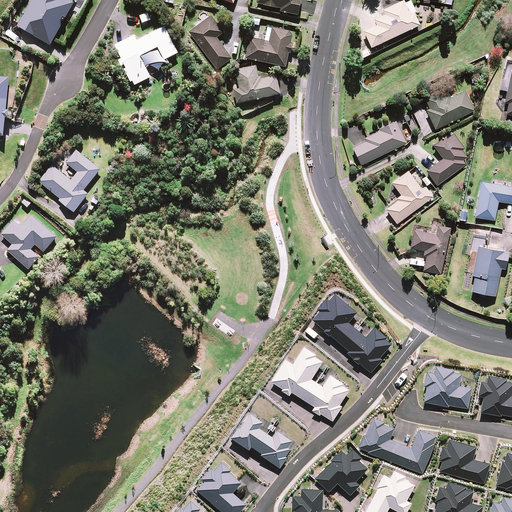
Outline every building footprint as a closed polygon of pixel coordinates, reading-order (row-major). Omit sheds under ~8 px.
[(32,0),(18,27),(52,45),(74,3),(68,0),(32,0)] [(259,0),(258,4),(281,9),(281,12),(299,16),(302,0),(259,0)] [(419,25),(408,0),(404,0),(382,10),(384,15),(360,26),(370,47),(419,25)] [(151,21),(148,13),(140,16),(143,23),(151,21)] [(224,33),(212,17),(190,33),(217,71),(233,60),(217,38),(224,33)] [(160,48),(166,60),(178,54),(165,27),(138,41),(135,36),(116,46),(122,59),(118,61),(122,67),(124,66),(134,86),(152,77),(151,75),(142,57),(160,48)] [(293,33),(273,29),(270,42),(251,38),(246,59),(286,68),(290,53),(292,53),(294,45),(291,44),(293,33)] [(511,63),(508,80),(501,79),(499,90),(507,91),(503,115),(511,116),(511,63)] [(233,102),(236,102),(237,104),(281,95),(277,74),(259,78),(257,66),(236,71),(239,87),(234,88),(231,89),(233,102)] [(8,88),(0,87),(0,135),(4,136),(6,118),(9,118),(10,110),(7,109),(8,88)] [(473,111),(464,91),(449,98),(447,93),(437,98),(434,93),(423,98),(428,109),(425,110),(435,129),(473,111)] [(406,143),(395,121),(378,129),(379,131),(364,138),(366,141),(352,148),(360,165),(406,143)] [(468,156),(451,132),(432,145),(442,159),(425,171),(435,186),(465,165),(462,160),(468,156)] [(101,170),(77,151),(67,163),(79,172),(72,180),(53,165),(40,181),(61,198),(60,200),(75,212),(89,194),(85,190),(101,170)] [(420,189),(407,171),(391,183),(401,196),(384,208),(396,224),(432,197),(424,186),(420,189)] [(511,187),(480,182),(474,217),(494,220),(497,202),(511,204),(511,187)] [(58,237),(32,215),(22,227),(15,221),(3,235),(14,244),(8,250),(30,269),(41,257),(32,249),(36,244),(45,252),(58,237)] [(449,228),(437,226),(435,235),(413,230),(409,248),(427,251),(423,271),(440,274),(449,228)] [(476,246),(471,274),(474,275),(471,291),(494,296),(500,268),(504,269),(507,252),(476,246)] [(320,310),(310,320),(326,335),(368,372),(392,346),(371,327),(362,336),(344,320),(353,311),(335,294),(329,300),(325,297),(316,307),(320,310)] [(281,358),(267,378),(287,391),(290,388),(313,403),(311,407),(330,420),(339,406),(334,402),(344,387),(322,373),(316,383),(305,376),(317,358),(298,346),(287,362),(281,358)] [(426,385),(422,400),(447,406),(447,403),(466,407),(470,388),(458,385),(461,374),(451,372),(452,369),(435,366),(434,373),(426,371),(423,385),(426,385)] [(483,395),(480,410),(499,414),(499,412),(511,414),(511,394),(510,394),(511,385),(511,382),(503,381),(504,378),(487,374),(485,381),(478,380),(475,394),(483,395)] [(258,427),(243,417),(229,439),(245,450),(248,445),(259,453),(257,455),(277,468),(284,456),(280,453),(287,442),(260,424),(258,427)] [(370,417),(359,446),(368,450),(367,452),(422,473),(436,437),(418,430),(411,447),(388,438),(392,427),(383,424),(384,422),(370,417)] [(441,460),(438,471),(484,484),(490,465),(470,459),(473,449),(474,445),(449,438),(447,446),(441,445),(437,459),(441,460)] [(331,460),(315,477),(328,490),(337,481),(350,493),(358,484),(353,480),(365,468),(356,460),(359,458),(350,449),(345,455),(339,449),(330,459),(331,460)] [(502,460),(496,483),(507,486),(506,488),(511,489),(511,454),(505,452),(503,460),(502,460)] [(203,482),(195,491),(219,511),(236,511),(243,505),(230,494),(238,484),(226,473),(229,470),(220,462),(212,472),(208,469),(199,479),(203,482)] [(383,474),(364,511),(384,511),(388,505),(402,511),(404,511),(409,502),(403,499),(411,484),(401,479),(403,475),(393,470),(389,477),(383,474)] [(437,500),(433,511),(479,511),(481,506),(468,502),(472,488),(447,481),(445,489),(441,488),(438,487),(434,499),(437,500)] [(294,508),(294,511),(336,511),(337,509),(320,509),(321,489),(301,489),(301,495),(292,495),(292,508),(294,508)] [(489,500),(486,511),(511,511),(511,497),(501,495),(500,503),(489,500)]
